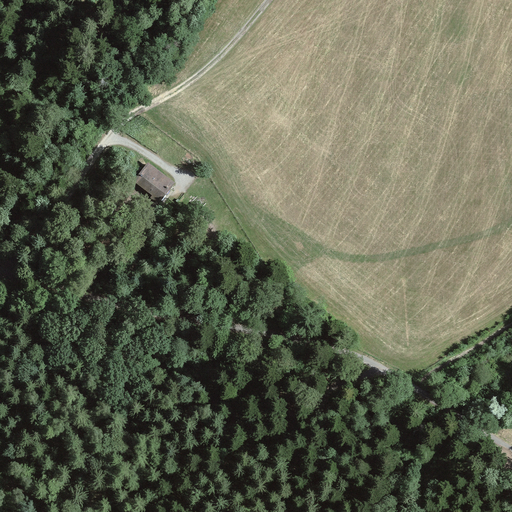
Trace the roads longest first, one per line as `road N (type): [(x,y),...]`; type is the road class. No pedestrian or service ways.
road 1 (track): [(418,386),(335,346),(0,274)]
road 2 (track): [(0,272),(119,125),(176,91),(265,0)]
road 3 (track): [(384,371),(334,406),(308,462),(297,511)]
